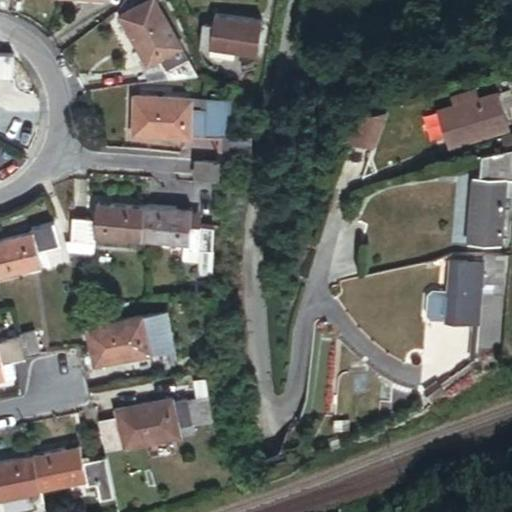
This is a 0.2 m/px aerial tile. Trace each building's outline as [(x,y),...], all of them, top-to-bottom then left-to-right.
[(116,11),(117,0),(67,0),(67,5),(116,11)] [(452,0),(402,0),(406,17),(454,8),(452,0)] [(169,67),(190,55),(163,6),(130,24),(158,73),(169,67)] [(220,57),(268,65),(274,28),(226,20),(224,36),(220,57)] [(210,55),(220,57),(224,36),(213,34),(210,55)] [(180,86),(201,75),(190,55),(169,67),(180,86)] [(0,90),(22,91),(19,65),(0,64),(0,90)] [(205,84),(201,75),(180,86),(180,88),(205,84)] [(401,98),(406,135),(471,125),(464,86),(426,90),(422,95),(401,98)] [(345,92),(316,93),(305,118),(329,128),(345,92)] [(362,105),(351,138),(376,147),(388,114),(362,105)] [(203,147),(203,144),(204,109),(146,107),(145,145),(203,147)] [(203,144),(233,145),(234,109),(204,109),(203,144)] [(462,144),(424,155),(416,232),(446,235),(451,173),(460,173),(462,144)] [(233,158),(261,159),(262,146),(233,145),(233,158)] [(227,193),(228,173),(206,171),(205,191),(227,193)] [(503,246),(507,177),(472,174),(467,244),(503,246)] [(83,251),(106,253),(107,248),(154,250),(156,212),(108,210),(107,224),(84,223),(83,251)] [(154,250),(201,252),(202,229),(202,215),(156,212),(154,250)] [(50,259),(74,253),(68,228),(44,234),(46,240),(50,259)] [(200,272),(225,273),(227,230),(202,229),(201,252),(200,272)] [(0,264),(6,287),(54,275),(50,259),(46,240),(0,251),(0,264)] [(79,262),(106,264),(106,253),(83,251),(77,251),(79,262)] [(478,316),(481,276),(460,275),(460,280),(427,278),(425,308),(410,307),(405,311),(403,332),(407,337),(423,338),(422,341),(446,343),(469,345),(471,316),(478,316)] [(474,365),(478,316),(471,316),(469,345),(446,343),(442,383),(474,365)] [(161,358),(184,353),(175,318),(153,324),(161,358)] [(161,358),(153,324),(99,337),(108,372),(161,358)] [(48,339),(29,344),(35,367),(54,362),(48,339)] [(15,374),(35,367),(29,344),(9,352),(15,374)] [(15,374),(9,352),(0,354),(0,394),(19,388),(15,374)] [(235,455),(217,382),(204,385),(208,402),(199,404),(205,429),(191,433),(193,441),(206,438),(207,443),(195,446),(205,487),(224,482),(219,461),(211,463),(211,461),(235,455)] [(191,433),(205,429),(199,404),(199,402),(184,406),(191,433)] [(128,422),(137,456),(193,442),(193,441),(191,433),(184,406),(128,420),(128,422)] [(115,462),(137,456),(128,422),(108,428),(115,462)] [(90,455),(44,466),(53,503),(99,492),(94,471),(90,455)] [(116,511),(126,508),(116,465),(94,471),(99,492),(101,498),(112,495),(116,511)] [(0,477),(0,480),(7,511),(17,511),(53,503),(44,466),(0,477)]
